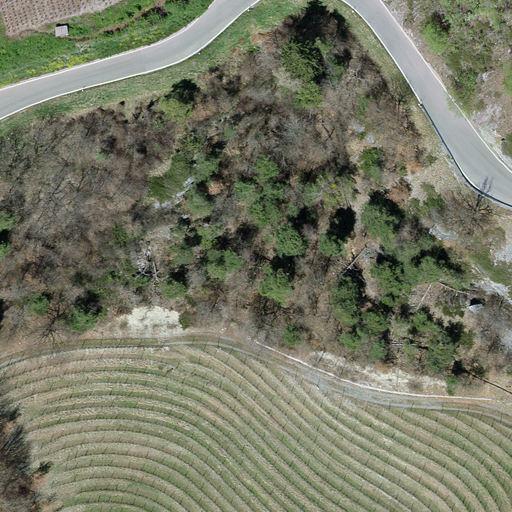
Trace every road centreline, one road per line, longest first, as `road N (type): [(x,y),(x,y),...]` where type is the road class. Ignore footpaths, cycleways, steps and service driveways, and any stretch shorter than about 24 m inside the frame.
road 1 (track): [(0,360),(22,345),(174,325),(369,390),(511,424)]
road 2 (tertiary): [(233,0),(170,51),(0,104)]
road 3 (tertiary): [(511,191),(478,164),(363,0)]
